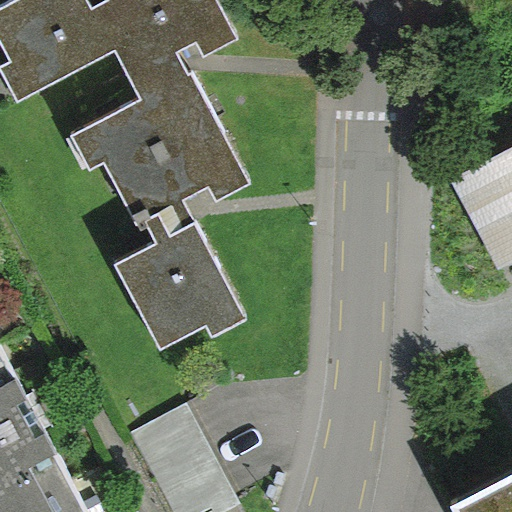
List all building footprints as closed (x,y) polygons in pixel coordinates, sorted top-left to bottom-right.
[(66,0),(27,0),(0,14),(0,71),(2,76),(0,77),(0,106),(4,115),(103,63),(131,115),(61,152),(80,188),(92,181),(126,245),(135,240),(144,256),(103,278),(149,365),(194,341),(199,351),(238,331),(177,214),(200,202),(207,215),(238,198),(169,68),(185,59),(193,73),(230,53),(202,0),(98,0),(93,3),(99,15),(80,25),(66,0)] [(511,149),(453,180),(501,266),(511,260),(511,149)] [(89,511),(0,343),(0,511),(89,511)] [(184,407),(131,436),(173,511),(205,511),(209,510),(209,511),(233,511),(240,508),(184,407)] [(511,511),(511,472),(456,502),(460,511),(511,511)]
